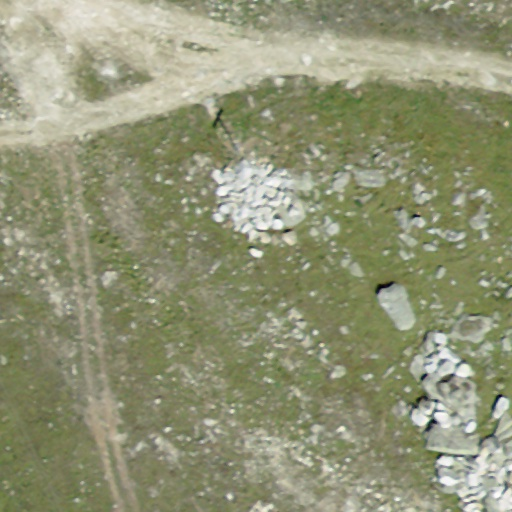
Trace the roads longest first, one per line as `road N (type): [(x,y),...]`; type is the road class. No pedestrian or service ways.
road 1 (track): [(0,115),(299,45)]
road 2 (track): [(299,45),(511,76)]
